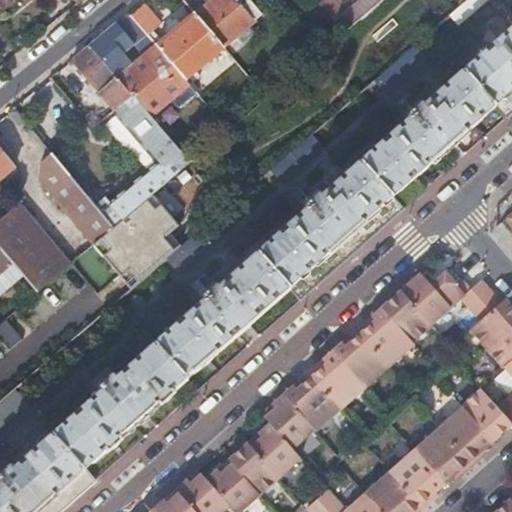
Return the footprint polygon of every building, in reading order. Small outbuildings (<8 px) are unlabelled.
[(207,0),(194,12),(223,46),(253,22),(253,18),(260,13),(248,0),(241,0),(239,2),(237,0),(207,0)] [(315,0),(344,33),(382,0),(315,0)] [(143,3),(130,14),(150,36),(157,45),(185,78),(223,46),(194,12),(179,24),(170,31),(161,39),(155,32),(162,26),(143,3)] [(174,18),(166,25),(170,31),(179,24),(174,18)] [(504,120),(511,112),(511,25),(462,70),(494,108),(504,120)] [(117,57),(101,38),(91,46),(108,66),(117,57)] [(134,97),(148,113),(187,81),(185,78),(157,45),(118,78),(134,97)] [(73,61),(115,111),(134,97),(118,78),(108,66),(91,46),(73,61)] [(494,108),(462,70),(360,162),(391,198),(494,108)] [(158,164),(171,180),(191,163),(148,113),(134,97),(115,111),(114,112),(158,164)] [(20,124),(25,120),(15,108),(10,112),(20,124)] [(0,179),(17,166),(0,144),(0,179)] [(40,179),(93,246),(114,228),(95,206),(51,152),(42,162),(40,179)] [(391,198),(360,162),(257,252),(289,288),(299,300),(402,210),(391,198)] [(95,206),(114,228),(150,197),(171,180),(158,164),(111,204),(106,197),(95,206)] [(511,192),(511,194),(511,213),(501,223),(511,235),(511,192)] [(150,197),(114,228),(93,246),(127,288),(178,246),(169,233),(180,227),(150,197)] [(0,248),(37,293),(70,265),(19,204),(0,220),(0,248)] [(0,273),(11,264),(0,250),(0,273)] [(289,288),(257,252),(153,343),(186,379),(289,288)] [(427,281),(421,274),(401,291),(431,325),(461,299),(471,290),(451,268),(435,282),(431,286),(427,281)] [(431,278),(427,281),(431,286),(435,282),(431,278)] [(491,291),(481,280),(471,290),(461,299),(471,310),(491,291)] [(431,325),(401,291),(382,308),(413,343),(432,326),(431,325)] [(501,303),(491,291),(471,310),(481,321),(501,303)] [(511,307),(505,299),(501,303),(481,321),(470,330),(487,349),(511,326),(511,307)] [(413,343),(382,308),(357,330),(390,366),(414,345),(413,343)] [(511,360),(511,326),(487,349),(503,368),(504,367),(511,360)] [(390,366),(357,330),(333,352),(365,388),(390,366)] [(186,379),(153,343),(50,434),(83,470),(186,379)] [(365,388),(333,352),(309,373),(341,410),(365,388)] [(284,395),(315,430),(316,432),(341,410),(309,373),(284,395)] [(482,390),(463,406),(494,441),(511,424),(511,423),(497,407),(482,390)] [(263,414),(262,415),(270,424),(293,450),(315,430),(284,395),(273,405),(276,409),(266,418),(263,414)] [(497,407),(511,423),(511,399),(509,397),(497,407)] [(273,405),(263,414),(266,418),(276,409),(273,405)] [(463,406),(438,428),(472,467),(474,465),(483,457),(480,453),(485,449),(494,441),(463,406)] [(293,450),(270,424),(259,434),(262,438),(252,447),(249,443),(248,444),(279,479),(301,459),(293,450)] [(438,428),(414,450),(445,485),(453,477),(458,473),(461,476),(472,467),(438,428)] [(0,478),(0,511),(59,511),(93,482),(83,470),(50,434),(0,478)] [(262,438),(259,434),(249,443),(252,447),(262,438)] [(279,479),(248,444),(229,461),(260,496),(279,479)] [(414,450),(390,472),(423,510),(434,500),(431,497),(436,492),(445,485),(414,450)] [(241,511),(260,496),(229,461),(228,461),(232,465),(222,474),(218,470),(207,480),(230,506),(235,511),(241,511)] [(232,465),(228,461),(218,470),(222,474),(232,465)] [(207,480),(199,471),(198,472),(201,475),(191,484),(188,480),(176,491),(195,511),(222,511),(230,506),(207,480)] [(201,475),(198,472),(188,480),(191,484),(201,475)] [(390,472),(365,494),(381,511),(420,511),(423,510),(390,472)] [(328,490),(315,502),(308,509),(310,511),(325,511),(338,501),(328,490)] [(152,511),(195,511),(176,491),(179,495),(168,504),(165,500),(152,511)] [(176,491),(165,500),(168,504),(179,495),(176,491)] [(381,511),(365,494),(347,511),(346,511),(381,511)] [(511,511),(511,500),(511,499),(496,511),(511,511)] [(345,511),(346,511),(347,511),(338,501),(325,511),(345,511)]
